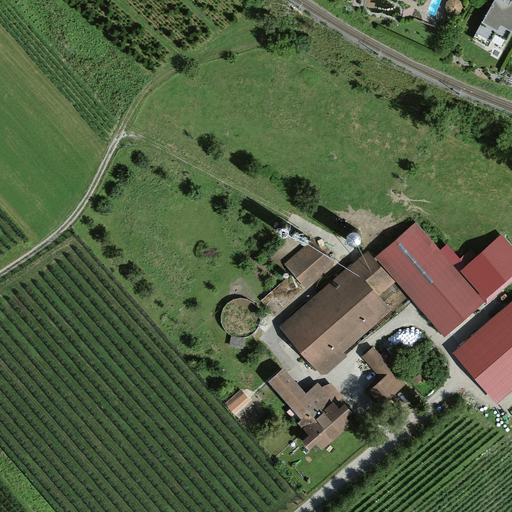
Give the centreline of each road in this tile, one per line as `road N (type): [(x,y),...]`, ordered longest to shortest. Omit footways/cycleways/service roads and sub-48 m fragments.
road 1 (track): [(0,272),(73,217),(130,109),(164,73),(197,57)]
road 2 (track): [(118,137),(136,137),(287,215)]
